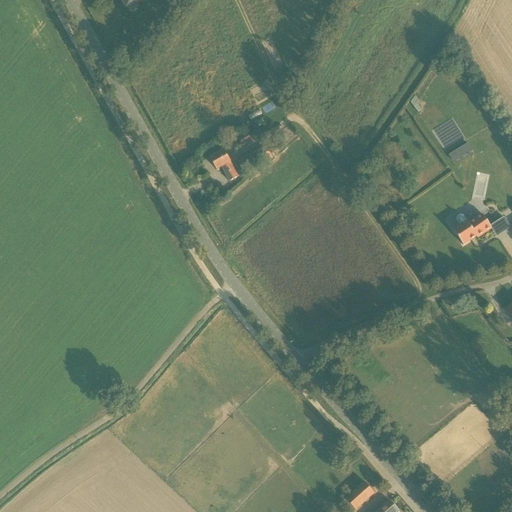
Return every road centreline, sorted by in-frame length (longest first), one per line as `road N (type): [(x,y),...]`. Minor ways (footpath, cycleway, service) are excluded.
road 1 (tertiary): [(233,284),(67,0)]
road 2 (unclassified): [(0,496),(137,389),(233,284)]
road 3 (tertiary): [(427,511),(233,284)]
road 4 (unknown): [(302,368),(372,322),(511,270)]
